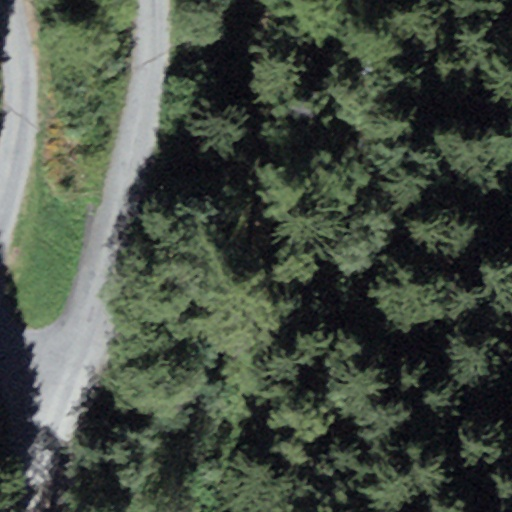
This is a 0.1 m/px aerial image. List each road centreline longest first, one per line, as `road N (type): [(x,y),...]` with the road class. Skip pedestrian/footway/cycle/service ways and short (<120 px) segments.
road 1 (unclassified): [(154,0),(153,54),(87,326),(57,368),(36,371),(0,355)]
road 2 (unclassified): [(0,193),(20,95),(18,55),(0,0)]
road 3 (track): [(36,371),(16,511)]
